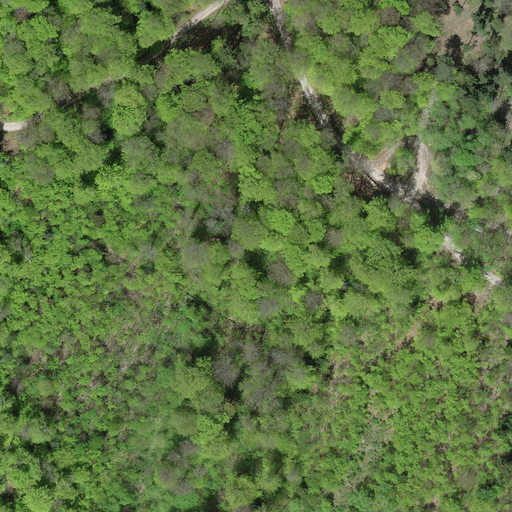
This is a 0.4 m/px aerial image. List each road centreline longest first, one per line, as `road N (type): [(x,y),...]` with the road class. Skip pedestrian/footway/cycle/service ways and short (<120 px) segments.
road 1 (track): [(287,511),(243,348),(190,275),(124,300),(17,375),(0,373)]
road 2 (track): [(261,0),(341,147),(511,292)]
road 3 (track): [(363,213),(344,258),(363,345),(361,408),(328,511)]
road 4 (track): [(267,164),(319,197),(387,216),(420,187),(427,156),(414,142),(396,142),(371,171)]
road 5 (track): [(0,128),(121,72),(224,0)]
